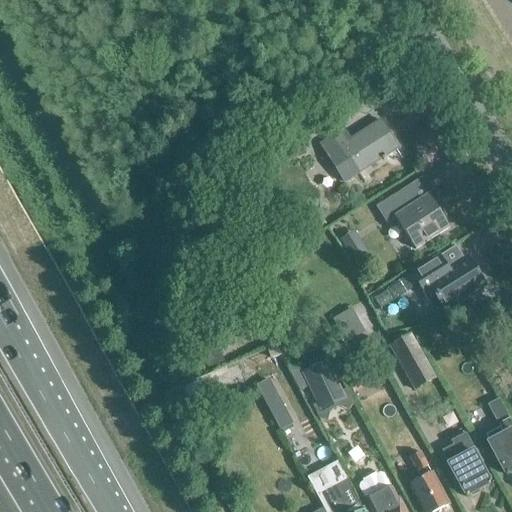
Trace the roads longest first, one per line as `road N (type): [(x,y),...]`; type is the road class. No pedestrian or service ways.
road 1 (motorway): [(111,511),(0,324)]
road 2 (unclassified): [(407,0),(511,167)]
